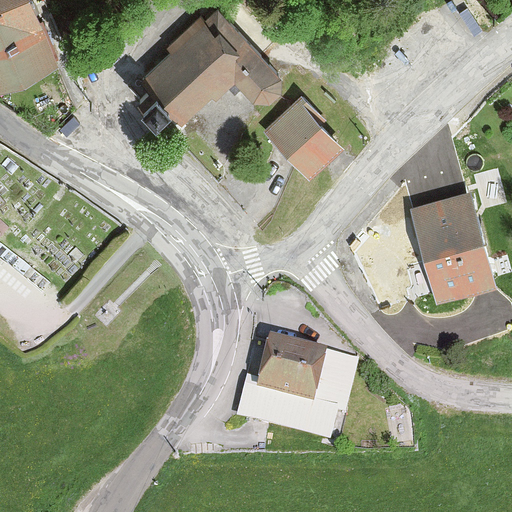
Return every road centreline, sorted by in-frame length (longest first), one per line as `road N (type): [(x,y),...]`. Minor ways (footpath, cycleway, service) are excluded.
road 1 (residential): [(298,254),(511,39)]
road 2 (residential): [(511,397),(455,392),(420,378),(298,254)]
road 3 (tertiary): [(210,280),(176,235),(140,207),(0,122)]
road 4 (tertiary): [(113,511),(214,366),(218,308),(210,280)]
